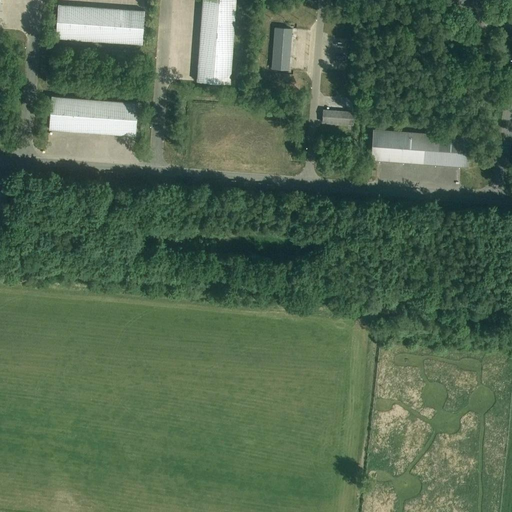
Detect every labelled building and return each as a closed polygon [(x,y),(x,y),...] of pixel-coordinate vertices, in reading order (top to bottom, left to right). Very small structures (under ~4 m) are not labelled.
[(202,0),(197,81),(230,84),(235,0),(202,0)] [(55,38),(142,44),(144,11),(58,5),(55,38)] [(289,70),(292,29),(275,27),(275,28),(274,38),(273,48),(272,69),(289,70)] [(51,96),(49,129),(135,136),(138,103),(51,96)] [(353,113),(336,111),(323,110),(322,122),(352,125),(353,113)] [(371,160),(373,160),(467,167),(469,137),(373,130),(371,160)]
